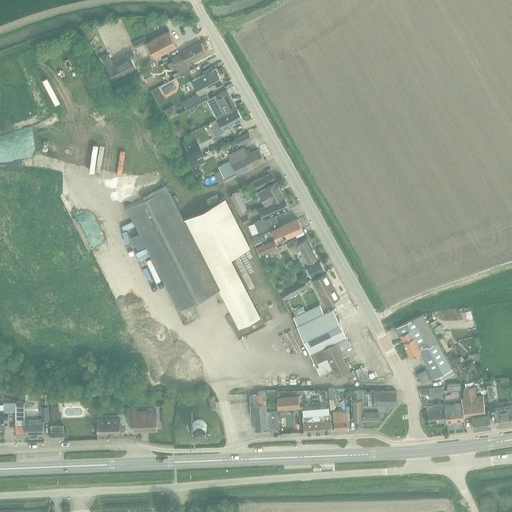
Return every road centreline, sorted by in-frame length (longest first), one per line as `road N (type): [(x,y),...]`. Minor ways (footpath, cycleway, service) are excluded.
road 1 (residential): [(416,452),(400,372),(195,0)]
road 2 (unclassified): [(0,495),(417,469)]
road 3 (primary): [(416,452),(147,463)]
road 4 (primary): [(147,463),(0,469)]
road 5 (residential): [(130,446),(0,450)]
